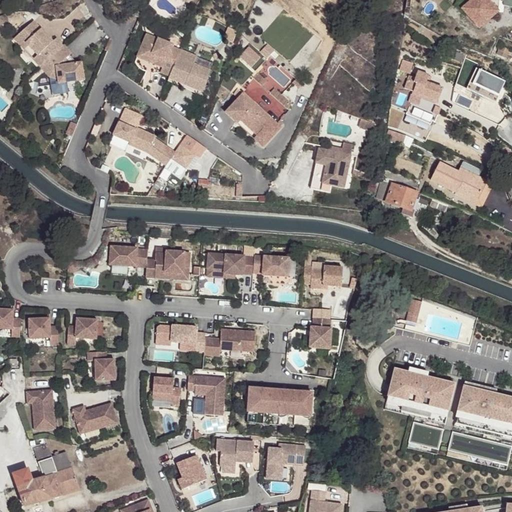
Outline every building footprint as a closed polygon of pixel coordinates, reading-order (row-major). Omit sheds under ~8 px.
[(473,0),(460,13),(467,20),(470,17),(478,25),(487,18),(490,20),(497,13),(496,0),(473,0)] [(470,17),(467,20),(478,31),(490,20),(487,18),(478,25),(470,17)] [(43,38),(45,36),(42,34),(32,23),(26,29),(33,37),(38,33),(43,38)] [(39,69),(62,48),(55,41),(52,44),(45,36),(43,38),(38,33),(33,37),(26,29),(18,37),(28,48),(37,58),(32,62),(39,69)] [(146,34),(139,52),(151,58),(153,54),(156,55),(153,63),(162,67),(160,73),(170,76),(171,74),(178,57),(180,50),(172,46),(173,44),(146,34)] [(23,52),(28,48),(18,37),(13,41),(23,52)] [(497,53),(500,55),(507,58),(511,50),(506,48),(500,46),(497,53)] [(63,47),(62,48),(39,69),(49,79),(58,84),(59,87),(85,83),(82,66),(78,67),(62,69),(60,66),(68,58),(71,56),(63,47)] [(160,73),(162,67),(153,63),(156,55),(153,54),(151,58),(139,52),(135,62),(137,67),(140,69),(144,71),(146,72),(152,73),(154,73),(157,74),(160,73)] [(211,71),(178,57),(171,74),(188,80),(186,86),(195,89),(202,92),(211,71)] [(78,67),(68,58),(60,66),(62,69),(78,67)] [(413,87),(438,99),(443,86),(427,79),(430,72),(419,67),(414,77),(408,75),(405,83),(413,87)] [(258,73),(254,78),(288,110),(292,105),(258,73)] [(188,80),(171,74),(170,76),(167,82),(184,89),(186,86),(188,80)] [(302,84),(297,79),(293,83),(300,89),(302,84)] [(436,102),(438,99),(413,87),(411,91),(420,95),(436,102)] [(418,102),(420,95),(411,91),(408,98),(418,102)] [(226,113),(238,124),(241,121),(249,129),(252,125),(260,132),(272,120),(244,93),(226,113)] [(137,131),(138,129),(143,117),(126,109),(114,136),(122,140),(125,133),(129,134),(126,142),(125,144),(149,155),(166,166),(170,160),(171,160),(170,159),(175,152),(156,139),(156,137),(143,131),(142,133),(137,131)] [(377,125),(360,118),(357,126),(377,134),(378,131),(375,130),(377,125)] [(241,121),(238,124),(255,138),(260,132),(252,125),(249,129),(241,121)] [(79,126),(72,123),(68,136),(74,138),(79,126)] [(408,136),(390,130),(387,140),(398,144),(399,141),(406,143),(408,136)] [(175,152),(170,159),(171,160),(170,160),(184,170),(194,156),(198,158),(205,149),(187,136),(175,152)] [(330,141),(328,151),(351,155),(352,145),(330,141)] [(318,149),(312,183),(332,186),(344,188),(351,155),(328,151),(318,149)] [(180,178),(184,170),(170,160),(166,166),(157,178),(166,184),(172,175),(176,178),(180,178)] [(468,163),(465,169),(483,178),(486,172),(468,163)] [(456,186),(462,173),(444,164),(435,183),(459,195),(462,189),(456,186)] [(465,169),(462,173),(456,186),(462,189),(476,196),(484,179),(483,178),(465,169)] [(369,181),(371,175),(354,170),(353,175),(369,181)] [(492,183),(484,179),(476,196),(483,200),(492,183)] [(388,203),(394,184),(385,180),(380,199),(388,203)] [(332,186),(312,183),(311,190),(331,194),(332,186)] [(413,212),(420,194),(394,184),(388,203),(405,209),(413,212)] [(476,196),(462,189),(459,195),(458,197),(479,207),(483,200),(476,196)] [(416,213),(423,195),(420,194),(413,212),(416,213)] [(434,200),(431,205),(439,208),(441,203),(434,200)] [(431,206),(448,214),(449,208),(441,203),(439,208),(431,205),(431,206)] [(414,217),(416,213),(413,212),(405,209),(403,214),(414,217)] [(137,268),(147,269),(148,261),(149,251),(138,250),(112,248),(111,266),(137,268)] [(156,262),(148,261),(147,269),(146,279),(165,280),(166,274),(184,275),(184,270),(190,270),(191,254),(167,252),(167,255),(156,254),(156,262)] [(256,259),(211,255),(209,270),(226,272),(226,275),(237,276),(245,277),(245,276),(254,276),(255,275),(256,259)] [(291,260),(256,257),(256,259),(255,275),(264,275),(264,277),(289,279),(291,260)] [(137,268),(111,266),(110,272),(110,273),(110,274),(111,274),(111,275),(112,275),(133,277),(134,277),(135,277),(135,276),(136,276),(136,275),(136,274),(137,268)] [(306,268),(305,285),(312,286),(312,289),(325,290),(325,287),(330,287),(343,288),(345,269),(326,268),(326,271),(314,270),(315,268),(306,268)] [(166,274),(165,280),(189,282),(190,270),(184,270),(184,275),(166,274)] [(226,272),(209,270),(209,278),(236,280),(237,276),(226,275),(226,272)] [(416,324),(419,315),(414,314),(418,301),(412,299),(406,321),(416,324)] [(11,310),(0,309),(0,328),(10,329),(9,336),(18,337),(19,318),(11,318),(11,310)] [(51,320),(30,322),(31,341),(52,340),(52,347),(60,347),(59,328),(51,328),(51,320)] [(98,322),(78,320),(77,328),(69,327),(68,346),(76,347),(77,339),(97,341),(98,322)] [(333,321),(315,320),(314,329),(312,329),(311,349),(332,351),(333,330),(332,330),(333,321)] [(206,340),(206,335),(198,334),(198,329),(173,327),(172,344),(197,346),(196,353),(205,354),(206,340)] [(221,341),(220,351),(241,353),(255,354),(257,334),(238,332),(237,334),(234,334),(235,332),(222,331),(221,341)] [(214,340),(206,340),(205,354),(205,357),(213,357),(214,351),(214,340)] [(241,353),(220,351),(220,358),(241,360),(241,357),(241,353)] [(107,353),(88,354),(89,362),(96,362),(97,382),(116,382),(115,361),(107,361),(107,353)] [(427,378),(429,373),(409,368),(408,373),(427,378)] [(394,370),(384,409),(445,424),(455,385),(441,381),(433,379),(427,378),(408,373),(394,370)] [(226,380),(189,377),(188,392),(196,393),(195,396),(207,397),(205,416),(223,418),(226,380)] [(174,381),(154,379),(153,400),(162,401),(172,402),(171,405),(179,406),(181,390),(173,389),(174,381)] [(497,390),(465,382),(464,387),(496,395),(497,390)] [(464,387),(454,427),(511,440),(511,398),(510,398),(501,396),(496,395),(464,387)] [(50,390),(24,392),(25,404),(30,404),(32,431),(53,429),(52,410),(50,390)] [(282,393),(251,390),(248,424),(279,427),(282,393)] [(313,395),(282,393),(279,427),(311,429),(313,395)] [(207,397),(195,396),(194,415),(205,416),(207,397)] [(162,401),(153,400),(152,408),(161,408),(162,401)] [(73,411),(80,435),(118,425),(112,404),(86,412),(85,407),(73,411)] [(439,449),(443,430),(413,422),(409,442),(439,449)] [(508,465),(511,447),(511,446),(452,432),(448,450),(508,465)] [(255,443),(218,441),(217,452),(222,452),(221,468),(223,468),(236,469),(237,463),(242,463),(254,464),(255,443)] [(38,463),(52,458),(47,445),(33,450),(38,463)] [(270,450),(267,481),(280,482),(282,465),(284,463),(308,464),(309,450),(279,448),(279,451),(270,450)] [(44,480),(52,501),(80,493),(66,454),(58,456),(57,453),(53,454),(54,458),(52,458),(38,463),(41,476),(46,477),(47,479),(44,480)] [(197,457),(177,465),(183,479),(178,481),(182,491),(207,481),(197,457)] [(284,463),(282,465),(280,482),(283,482),(284,468),(286,465),(307,467),(308,464),(284,463)] [(24,508),(52,501),(44,480),(30,483),(25,469),(12,474),(24,508)] [(325,493),(311,491),(309,511),(340,511),(341,505),(327,503),(327,509),(323,508),(324,503),(325,493)] [(149,501),(120,511),(150,511),(152,510),(149,501)]
